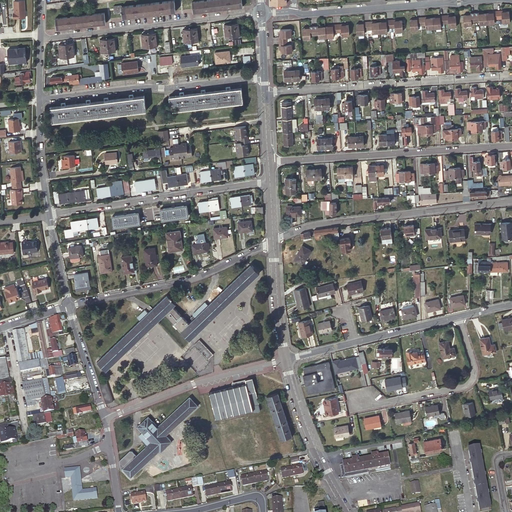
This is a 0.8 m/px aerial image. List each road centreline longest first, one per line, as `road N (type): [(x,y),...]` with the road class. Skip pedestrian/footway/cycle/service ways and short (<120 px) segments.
road 1 (residential): [(263,91),(511,75)]
road 2 (residential): [(267,161),(511,145)]
road 3 (tertiary): [(511,201),(306,226),(272,240)]
road 4 (residential): [(39,100),(264,77)]
road 5 (tertiary): [(268,180),(48,215)]
road 6 (residential): [(40,39),(254,14)]
road 7 (tertiary): [(69,306),(205,272),(272,240)]
road 8 (residential): [(105,417),(285,359)]
road 9 (residential): [(457,316),(472,367),(463,388),(383,402),(358,398)]
road 10 (residential): [(292,11),(474,0)]
road 11 (secondary): [(349,511),(307,429),(285,359)]
